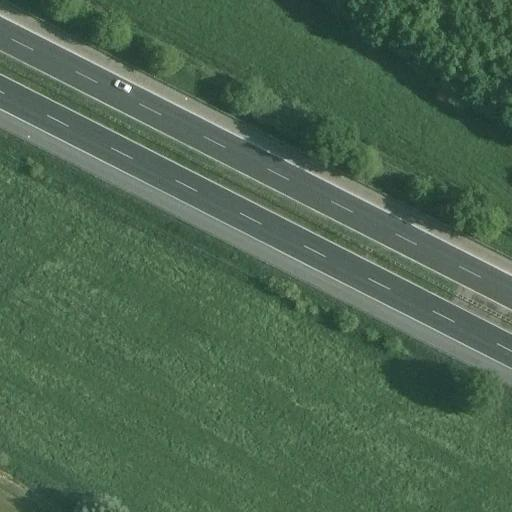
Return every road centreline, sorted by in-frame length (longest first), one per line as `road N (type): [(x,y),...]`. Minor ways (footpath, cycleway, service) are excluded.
road 1 (motorway): [(0,97),(511,360)]
road 2 (motorway): [(511,294),(0,34)]
